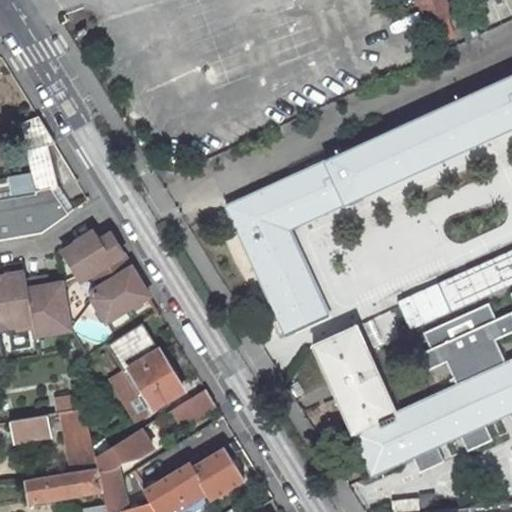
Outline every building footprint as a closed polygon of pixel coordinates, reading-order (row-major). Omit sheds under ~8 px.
[(451,15),(445,0),(417,0),(434,43),(453,36),(446,18),(451,15)] [(467,41),(479,36),(473,20),(461,25),(467,41)] [(511,75),(226,206),(238,232),(279,213),(287,230),(289,229),(511,127),(511,75)] [(0,179),(0,240),(41,233),(69,214),(51,188),(58,186),(47,143),(54,141),(39,117),(17,126),(22,145),(25,145),(26,149),(25,150),(31,174),(0,179)] [(279,213),(238,232),(286,336),(328,316),(289,229),(287,230),(279,213)] [(94,289),(91,299),(106,322),(148,295),(108,228),(96,236),(93,231),(76,241),(76,242),(62,251),(80,281),(92,274),(99,286),(94,289)] [(511,251),(398,299),(410,328),(511,286),(511,251)] [(0,328),(36,322),(37,334),(70,329),(62,283),(48,285),(41,286),(40,279),(26,281),(25,272),(4,275),(4,274),(0,274),(0,328)] [(313,345),(371,475),(412,457),(420,473),(436,465),(429,449),(437,445),(460,435),(468,431),(476,447),(492,440),(485,424),(509,413),(511,411),(511,292),(511,293),(511,295),(511,311),(496,319),(489,303),(464,314),(471,330),(455,337),(448,321),(424,333),(431,349),(415,356),(422,373),(446,362),(457,385),(396,413),(357,325),(313,345)] [(471,330),(464,314),(448,321),(455,337),(471,330)] [(142,323),(107,345),(123,372),(129,368),(153,407),(183,390),(142,323)] [(129,368),(123,372),(112,378),(139,422),(156,412),(153,407),(129,368)] [(171,409),(181,425),(215,404),(205,388),(171,409)] [(60,412),(84,408),(80,394),(56,398),(59,412),(60,412)] [(95,457),(84,408),(60,412),(70,471),(98,467),(95,457)] [(47,414),(9,421),(13,441),(51,434),(47,414)] [(237,439),(227,422),(201,439),(211,456),(237,439)] [(102,485),(121,480),(119,474),(117,466),(122,460),(140,456),(153,448),(140,428),(95,457),(98,467),(102,485)] [(468,431),(460,435),(468,451),(476,447),(468,431)] [(437,445),(429,449),(436,465),(444,461),(437,445)] [(102,485),(98,467),(70,471),(26,479),(30,502),(103,489),(102,485)] [(118,511),(128,510),(121,480),(102,485),(103,489),(106,504),(108,511),(118,511)] [(394,511),(407,511),(420,510),(418,497),(393,501),(394,511)] [(511,511),(511,502),(422,511),(511,511)]
